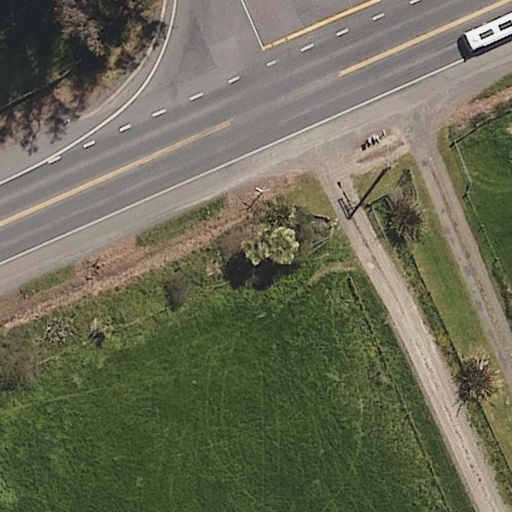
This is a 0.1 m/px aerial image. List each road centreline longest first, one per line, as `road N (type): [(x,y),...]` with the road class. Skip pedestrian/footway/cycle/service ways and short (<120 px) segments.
road 1 (trunk): [(286,99),(0,226)]
road 2 (trunk): [(508,0),(286,99)]
